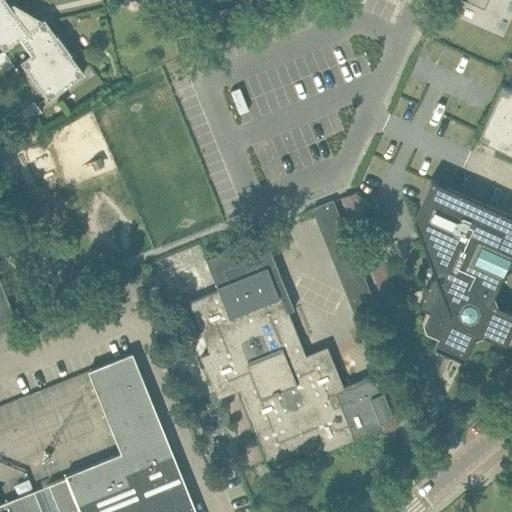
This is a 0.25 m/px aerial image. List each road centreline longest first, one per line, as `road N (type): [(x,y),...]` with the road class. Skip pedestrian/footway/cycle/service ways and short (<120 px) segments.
road 1 (unknown): [(376,88),(221,148),(202,102),(202,77),(304,28),(406,23)]
road 2 (unknown): [(0,366),(133,320),(216,511)]
road 3 (residential): [(403,511),(511,420)]
